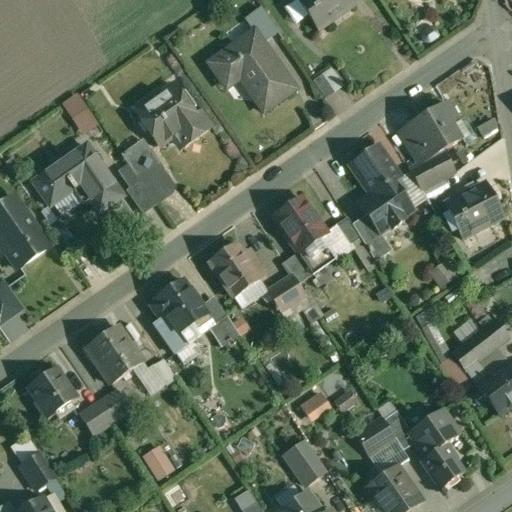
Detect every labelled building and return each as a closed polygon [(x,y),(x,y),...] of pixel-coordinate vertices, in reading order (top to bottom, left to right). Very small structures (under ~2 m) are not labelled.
[(352,0),(299,0),(286,10),(296,25),(308,16),(318,31),(356,5),(352,0)] [(279,34),(262,10),(245,22),(254,34),(255,33),(263,45),(279,34)] [(263,45),(255,33),(254,34),(209,65),(224,86),(241,73),(258,97),(254,99),(264,114),(296,92),(263,45)] [(322,76),(313,82),(325,101),(335,94),(322,76)] [(175,87),(136,114),(159,147),(177,135),(174,131),(182,125),(192,139),(207,129),(209,132),(210,131),(199,114),(196,117),(175,87)] [(69,103),(86,136),(103,128),(86,94),(69,103)] [(448,104),(400,132),(420,166),(436,157),(463,141),(455,127),(459,124),(448,104)] [(401,180),(378,147),(350,167),(371,198),(359,207),(366,217),(379,236),(380,235),(390,228),(392,232),(405,223),(402,219),(413,212),(402,195),(407,192),(399,181),(401,180)] [(121,201),(85,150),(35,186),(50,207),(53,205),(51,202),(70,188),(73,192),(80,186),(100,215),(121,201)] [(150,152),(139,160),(154,181),(165,173),(150,152)] [(420,166),(409,172),(421,192),(455,175),(444,153),(436,157),(420,166)] [(157,207),(129,167),(119,174),(130,190),(126,192),(143,217),(157,207)] [(486,186),(476,191),(477,193),(462,200),(461,199),(445,207),(462,241),(503,219),(486,186)] [(327,235),(303,199),(273,220),(298,255),(313,277),(334,262),(320,240),(327,235)] [(48,249),(13,201),(0,210),(0,240),(9,252),(6,255),(18,271),(48,249)] [(366,217),(352,226),(361,240),(376,264),(392,252),(380,235),(379,236),(366,217)] [(348,220),(336,227),(349,248),(361,240),(352,226),(348,220)] [(251,266),(236,246),(209,265),(234,301),(267,278),(256,262),(251,266)] [(313,277),(298,255),(284,264),(293,277),(299,287),(313,277)] [(488,278),(511,272),(508,258),(485,264),(488,278)] [(434,274),(444,290),(461,278),(450,263),(434,274)] [(293,277),(267,294),(277,310),(275,311),(277,313),(278,312),(280,314),(306,297),(299,287),(293,277)] [(184,282),(155,302),(156,303),(150,308),(159,322),(154,326),(176,356),(200,340),(192,327),(208,316),(184,282)] [(0,327),(21,313),(4,290),(0,292),(0,327)] [(227,317),(208,329),(221,349),(240,337),(227,317)] [(497,321),(452,355),(478,389),(509,364),(497,348),(510,338),(497,321)] [(118,329),(86,350),(111,387),(143,365),(118,329)] [(177,381),(164,361),(154,367),(167,387),(177,381)] [(511,406),(511,365),(510,363),(509,364),(478,389),(499,416),(511,406)] [(57,370),(28,390),(38,404),(36,405),(47,421),(59,413),(63,418),(74,411),(70,405),(77,400),(57,370)] [(117,393),(99,405),(113,425),(131,413),(117,393)] [(305,406),(315,423),(337,411),(327,394),(305,406)] [(99,405),(80,418),(93,437),(113,425),(99,405)] [(411,433),(408,435),(414,445),(425,459),(422,461),(422,462),(441,490),(464,474),(456,462),(458,461),(447,446),(462,436),(444,410),(411,433)] [(411,433),(397,413),(385,421),(404,452),(414,445),(408,435),(411,433)] [(385,421),(383,420),(356,436),(382,479),(397,468),(398,469),(409,461),(404,452),(385,421)] [(167,448),(148,457),(161,483),(179,474),(167,448)] [(41,455),(21,468),(37,491),(57,478),(41,455)] [(320,462),(301,474),(312,492),(331,480),(320,462)] [(382,479),(367,489),(383,511),(409,511),(422,503),(398,469),(397,468),(382,479)] [(50,511),(43,500),(21,511),(50,511)]
